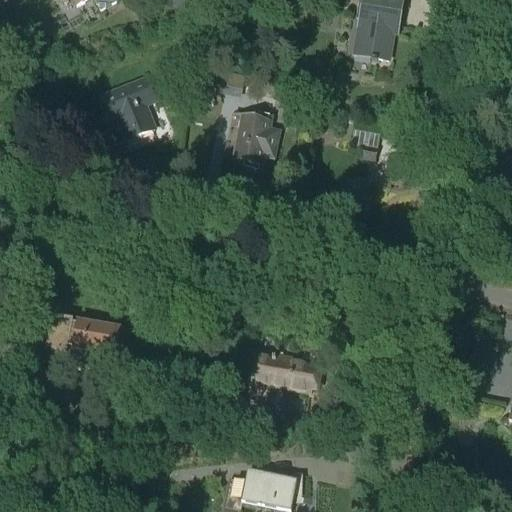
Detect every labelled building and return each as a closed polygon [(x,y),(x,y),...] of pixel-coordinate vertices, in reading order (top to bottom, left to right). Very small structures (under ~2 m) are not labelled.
[(112,0),(51,0),(54,3),(58,0),(75,0),(80,8),(94,1),(100,13),(115,5),(112,0)] [(253,0),(236,0),(239,8),(254,4),(253,0)] [(359,22),(353,59),(387,65),(393,29),(397,29),(401,6),(364,0),(359,0),(356,22),(359,22)] [(145,83),(100,101),(111,127),(118,124),(127,144),(154,133),(144,109),(154,105),(145,83)] [(271,124),(242,118),(232,166),(248,169),(247,172),(261,175),(264,161),(274,164),(280,133),(270,131),(271,124)] [(355,132),(352,144),(376,149),(378,136),(355,132)] [(364,150),(362,162),(374,165),(376,152),(364,150)] [(371,183),(359,181),(358,189),(344,187),(342,197),(340,199),(338,202),(337,206),(338,210),(340,213),(338,223),(363,228),(370,191),(369,191),(371,183)] [(77,325),(77,327),(72,326),(73,323),(52,319),(49,333),(47,332),(35,365),(38,367),(42,368),(45,369),(49,370),(56,372),(60,372),(64,372),(67,372),(71,371),(75,370),(82,368),(85,367),(89,366),(93,366),(114,370),(118,370),(122,370),(122,374),(140,372),(139,355),(135,356),(133,335),(119,333),(119,332),(77,325)] [(254,356),(250,386),(248,400),(271,404),(273,390),(285,391),(285,393),(311,397),(312,394),(316,373),(315,373),(315,370),(292,366),(293,362),(254,356)] [(130,476),(129,468),(119,469),(120,477),(130,476)] [(276,511),(291,511),(297,483),(247,473),(245,484),(229,481),(223,511),(225,511),(241,511),(242,505),(276,511)] [(85,511),(90,484),(66,480),(60,511),(85,511)]
